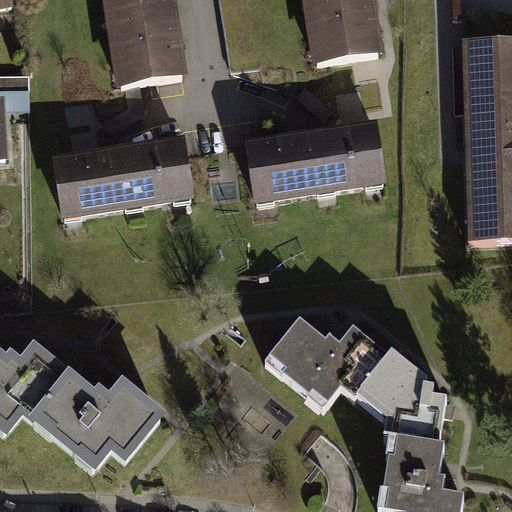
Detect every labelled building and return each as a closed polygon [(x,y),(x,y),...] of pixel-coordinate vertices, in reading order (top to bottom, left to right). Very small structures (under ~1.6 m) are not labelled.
[(0,0),(0,18),(11,16),(7,0),(0,0)] [(102,0),(116,103),(189,94),(181,30),(176,0),(102,0)] [(305,0),(318,80),(387,69),(377,12),(375,0),(305,0)] [(511,46),(463,48),(467,157),(469,249),(511,247),(511,46)] [(309,145),(248,155),(259,219),(389,197),(378,133),(309,145)] [(152,155),(52,172),(63,236),(197,213),(186,149),(152,155)] [(343,403),(390,439),(395,457),(384,511),(465,511),(466,508),(441,505),(443,492),(447,467),(436,465),(444,413),(426,398),(430,392),(392,363),(388,368),(356,344),(339,365),(325,355),(302,336),(267,381),(325,426),(343,403)] [(14,387),(0,375),(0,447),(3,450),(21,428),(96,488),(109,472),(125,484),(164,435),(121,401),(106,421),(88,407),(34,363),(14,387)]
